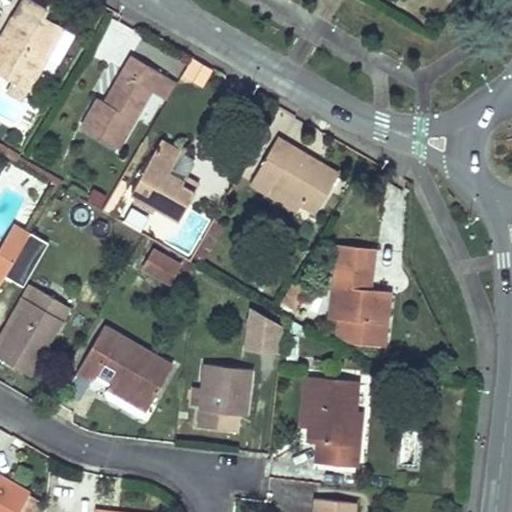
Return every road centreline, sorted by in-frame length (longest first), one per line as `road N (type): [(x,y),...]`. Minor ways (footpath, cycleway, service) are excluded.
road 1 (residential): [(391,130),(146,0)]
road 2 (residential): [(209,511),(193,482),(172,469),(51,436)]
road 3 (tertiary): [(511,340),(496,511)]
